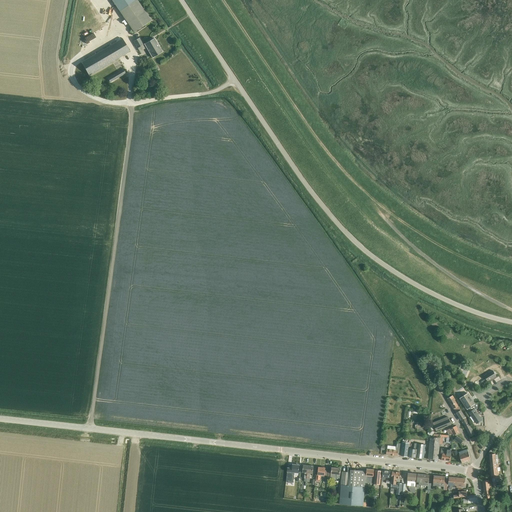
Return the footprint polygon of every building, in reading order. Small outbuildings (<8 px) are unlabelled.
[(111,0),(116,7),(119,11),(120,13),(122,15),(134,32),(143,25),(150,21),(150,20),(145,12),(136,0),(111,0)] [(90,37),(111,25),(107,17),(85,29),(90,37)] [(89,75),(130,52),(122,38),(82,62),(89,75)] [(153,57),(162,52),(154,38),(144,44),(153,57)] [(140,40),(134,43),(137,49),(143,46),(140,40)] [(123,70),(108,78),(110,82),(125,73),(123,70)] [(493,371),(484,376),(488,381),(496,376),(493,371)] [(468,393),(460,399),(467,409),(468,409),(472,406),(475,404),(468,393)] [(456,413),(460,410),(461,410),(455,400),(453,395),(447,398),(454,409),(456,413)] [(467,409),(471,416),(470,417),(473,422),(475,421),(477,423),(479,422),(482,420),(475,411),(478,409),(477,408),(480,406),(477,402),(475,404),(472,406),(468,409),(467,409)] [(460,410),(456,413),(461,420),(465,417),(460,410)] [(433,422),(436,430),(452,424),(448,416),(433,422)] [(465,417),(461,420),(470,436),(475,434),(469,424),(465,417)] [(454,435),(459,433),(456,426),(447,430),(449,435),(453,433),(454,435)] [(454,439),(461,444),(463,441),(457,436),(454,439)] [(430,437),(428,459),(438,460),(440,444),(440,438),(430,437)] [(403,444),(401,455),(401,456),(407,457),(409,443),(403,442),(403,444)] [(401,455),(403,444),(397,443),(396,450),(387,449),(386,455),(398,456),(398,455),(401,455)] [(409,448),(408,457),(424,458),(425,444),(415,443),(414,449),(409,448)] [(450,461),(452,449),(450,449),(450,450),(441,449),(440,457),(442,457),(442,460),(450,461)] [(459,452),(459,455),(462,463),(471,460),(468,452),(467,449),(459,452)] [(490,465),(500,465),(500,463),(498,463),(497,454),(495,454),(492,454),(489,454),(490,465)] [(294,482),(294,472),(299,473),(299,465),(299,464),(296,464),(293,464),(292,468),(289,468),(287,468),(287,469),(287,475),(286,481),(294,482)] [(313,466),(308,465),(307,481),(310,482),(310,479),(310,473),(313,473),(313,472),(315,472),(316,467),(313,467),(313,466)] [(496,465),(490,465),(491,466),(491,476),(492,476),(492,478),(492,482),(498,481),(498,478),(497,471),(500,470),(500,467),(500,465),(496,465)] [(328,470),(325,470),(325,468),(325,467),(322,467),(319,467),(318,475),(316,475),(316,479),(320,480),(321,475),(328,476),(328,470)] [(332,468),(331,473),(331,477),(340,478),(341,469),(332,468)] [(367,476),(366,477),(366,483),(373,483),(374,470),(367,469),(366,476),(367,476)] [(341,486),(341,493),(340,504),(364,506),(364,502),(365,487),(366,471),(351,470),(350,485),(341,485),(341,486)] [(383,471),(382,481),(383,481),(384,480),(385,480),(386,477),(390,477),(391,471),(383,471)] [(342,484),(349,485),(350,472),(342,472),(342,484)] [(391,484),(391,488),(395,489),(396,489),(396,485),(396,484),(397,478),(400,478),(400,472),(393,472),(392,480),(391,484)] [(410,486),(416,486),(417,474),(408,473),(407,483),(410,483),(410,486)] [(429,475),(418,474),(417,482),(419,482),(419,485),(417,485),(417,488),(421,488),(421,485),(428,486),(428,490),(427,493),(430,493),(431,484),(429,483),(429,482),(429,475)] [(445,477),(434,476),(433,486),(436,486),(444,487),(444,490),(447,490),(448,480),(445,480),(445,477)] [(465,486),(465,478),(449,477),(448,485),(457,485),(457,487),(461,488),(461,486),(465,486)] [(490,486),(489,480),(483,481),(484,491),(485,491),(486,499),(492,498),(490,490),(493,490),(492,486),(490,486)]
